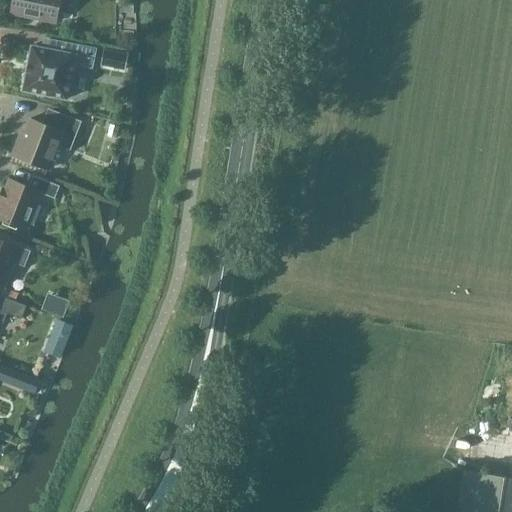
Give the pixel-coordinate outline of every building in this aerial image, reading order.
[(12,0),(10,13),(55,22),(59,0),(69,2),(69,0),(12,0)] [(96,49),(76,45),(48,39),(47,49),(31,46),(22,90),(54,97),(66,99),(67,97),(71,94),(73,85),(70,79),(73,65),(92,68),(96,49)] [(104,49),(101,65),(124,70),(127,54),(104,49)] [(19,137),(12,155),(48,169),(57,145),(69,150),(80,121),(56,112),(50,127),(29,119),(21,138),(19,137)] [(32,176),(28,187),(9,180),(0,202),(0,219),(26,229),(40,193),(54,199),(59,186),(32,176)] [(18,248),(19,248),(0,240),(0,287),(3,289),(13,262),(23,266),(28,252),(18,248)] [(0,321),(2,323),(6,313),(20,319),(25,306),(0,296),(0,321)] [(73,325),(56,319),(43,352),(60,358),(73,325)] [(18,371),(0,364),(0,381),(12,387),(18,371)] [(40,380),(22,373),(17,386),(35,393),(40,380)] [(456,511),(511,511),(511,477),(464,470),(456,511)]
